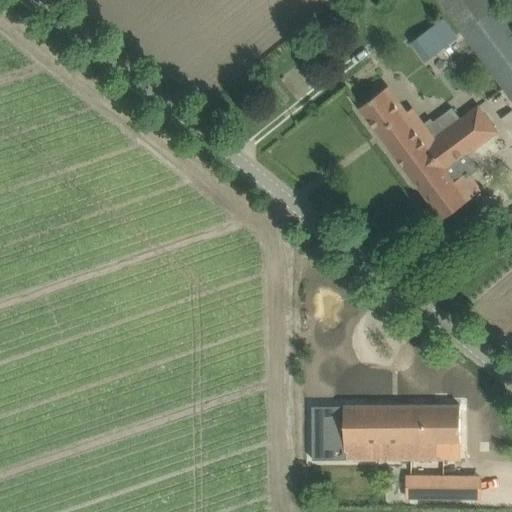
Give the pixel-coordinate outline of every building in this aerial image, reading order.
[(511,29),(490,0),(438,0),(511,98),(511,29)] [(433,26),(413,42),(426,59),(446,43),(433,26)] [(388,86),(360,106),(443,218),(481,189),(470,174),(478,168),(468,154),(499,131),(480,105),(435,138),(412,107),(407,111),(388,86)] [(511,109),(502,117),(506,123),(511,132),(511,109)] [(511,212),(501,221),(511,236),(511,212)] [(314,458),(405,458),(461,458),(461,441),(460,405),(314,406),(314,458)] [(407,497),(408,498),(462,498),(462,474),(408,474),(407,491),(407,497)]
